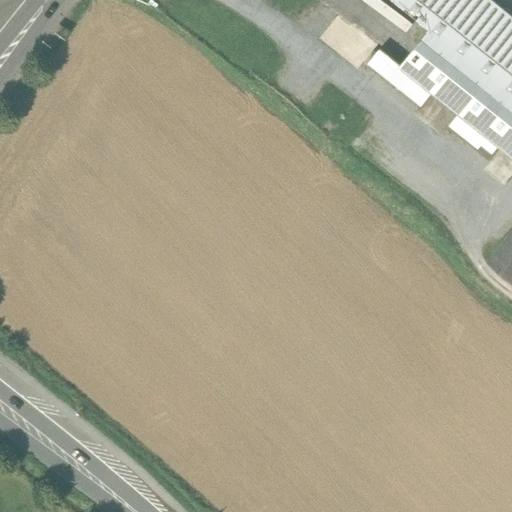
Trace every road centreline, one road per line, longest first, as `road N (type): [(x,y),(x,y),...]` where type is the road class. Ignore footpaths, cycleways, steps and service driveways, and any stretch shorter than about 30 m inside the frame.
road 1 (secondary): [(117,495),(0,394)]
road 2 (secondary): [(0,417),(117,495)]
